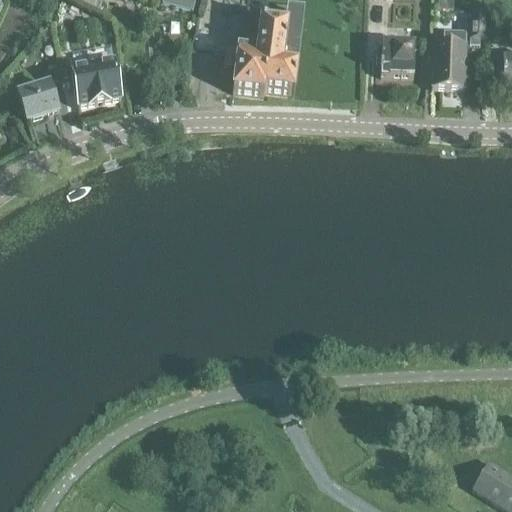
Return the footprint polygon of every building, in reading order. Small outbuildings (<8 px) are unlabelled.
[(64,0),(94,14),(95,12),(98,14),(102,4),(97,1),(97,0),(64,0)] [(164,0),(162,10),(193,16),(196,0),(164,0)] [(434,0),(431,1),(437,15),(455,7),(452,0),(434,0)] [(235,74),(234,82),(232,97),(264,101),(264,97),(293,100),(303,19),(286,17),(285,31),(265,29),(265,27),(262,27),(262,28),(260,28),(257,52),(245,51),(245,56),(231,54),(226,58),(224,72),(222,74),(223,75),(226,73),(235,74)] [(469,43),(485,43),(486,19),(470,18),(469,43)] [(193,37),(191,52),(206,55),(208,39),(193,37)] [(311,89),(349,90),(349,59),(349,43),(315,42),(314,58),(312,58),(311,89)] [(380,82),(413,84),(416,45),(415,45),(415,51),(383,48),(381,70),(380,70),(379,75),(381,75),(380,82)] [(433,49),(431,94),(463,95),(464,80),(469,80),(470,66),(464,66),(465,50),(433,49)] [(114,67),(110,67),(107,51),(72,58),(75,74),(71,74),(78,113),(121,105),(114,67)] [(503,94),(511,93),(511,64),(501,65),(503,94)] [(26,126),(28,126),(58,116),(49,89),(18,100),(26,126)] [(472,494),(503,511),(511,511),(511,480),(489,466),(472,494)]
